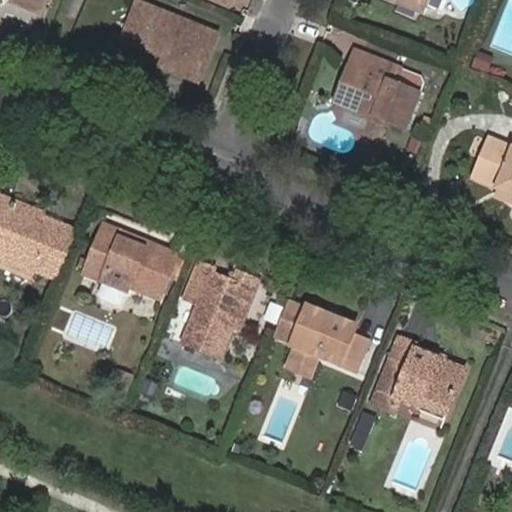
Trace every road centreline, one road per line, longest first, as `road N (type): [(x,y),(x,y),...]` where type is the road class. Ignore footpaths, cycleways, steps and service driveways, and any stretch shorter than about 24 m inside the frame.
road 1 (residential): [(511,285),(223,171)]
road 2 (residential): [(223,171),(0,79)]
road 3 (residential): [(291,0),(223,171)]
